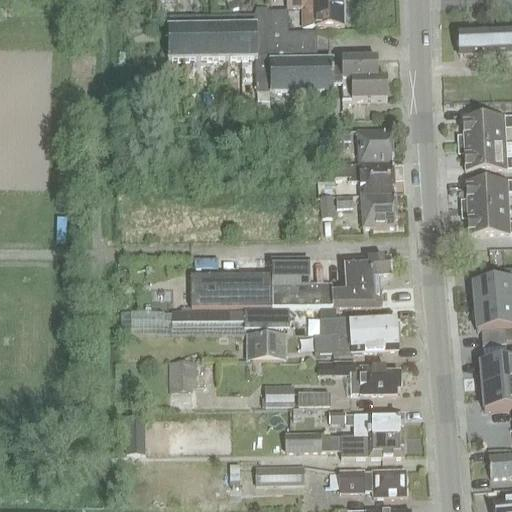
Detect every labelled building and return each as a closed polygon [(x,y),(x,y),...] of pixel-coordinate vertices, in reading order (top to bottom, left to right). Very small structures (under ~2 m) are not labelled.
[(290,0),(290,5),(286,5),(286,12),(302,12),(302,31),(313,31),(343,31),(343,0),(290,0)] [(228,7),(230,14),(243,10),(241,3),(228,7)] [(255,63),(256,97),(256,114),(269,114),(269,97),(333,96),(332,64),(317,64),(317,36),(288,36),(288,15),(269,15),(269,13),(257,13),(256,15),(255,15),(255,19),(169,20),(169,31),(168,31),(168,64),(255,63)] [(457,38),(455,39),(455,47),(458,48),(458,52),(458,59),(462,59),(475,59),(478,61),(492,60),(492,58),(511,57),(511,33),(492,34),(492,35),(491,35),(491,34),(457,35),(457,38)] [(341,64),(341,85),(341,106),(386,105),(386,83),(377,84),(376,63),(341,64)] [(252,118),(252,107),(241,107),(241,118),(252,118)] [(226,121),(226,112),(218,112),(218,121),(226,121)] [(504,147),(503,133),(511,132),(511,120),(462,123),(463,149),(457,149),(457,150),(504,147)] [(350,143),(349,133),(334,134),(334,144),(350,143)] [(359,169),(392,167),(390,134),(357,136),(359,168),(359,169)] [(511,161),(505,162),(504,147),(457,150),(463,150),(464,175),(511,173),(511,161)] [(280,184),(299,183),(299,165),(279,166),(280,184)] [(360,185),(361,199),(394,198),(392,167),(359,169),(359,168),(334,170),(335,181),(351,180),(351,186),(360,185)] [(507,211),(506,197),(511,196),(511,184),(465,187),(466,213),(461,213),(461,214),(507,211)] [(395,232),(394,198),(361,199),(362,232),(395,232)] [(332,200),(319,200),(321,222),(334,221),(332,200)] [(336,201),(337,220),(347,220),(347,216),(353,216),(352,200),(336,201)] [(511,225),(508,226),(507,211),(461,214),(466,214),(468,240),(511,237),(511,225)] [(481,259),(472,260),(472,271),(483,270),(481,259)] [(332,292),(332,312),(380,311),(379,279),(390,278),(389,261),(343,264),(344,291),(332,292)] [(271,280),(234,280),(190,280),(191,312),(272,312),(332,312),(332,292),(332,290),(310,290),(309,263),(270,263),(271,280)] [(472,288),(474,312),(511,308),(511,300),(511,285),(511,272),(499,274),(500,286),(472,288)] [(511,308),(474,312),(476,336),(504,333),(505,345),(511,344),(511,308)] [(290,334),(289,313),(172,316),(172,327),(244,326),(244,335),(290,334)] [(348,339),(396,339),(394,320),(347,326),(327,327),(327,340),(348,339)] [(348,339),(327,340),(317,341),(318,359),(396,355),(396,339),(348,339)] [(286,366),(286,340),(246,340),(246,366),(286,366)] [(511,352),(506,353),(507,365),(479,368),(481,391),(511,388),(511,352)] [(395,392),(399,392),(399,376),(385,376),(385,370),(355,371),(355,365),(335,366),(335,379),(349,379),(350,398),(358,398),(395,398),(395,392)] [(168,366),(169,398),(190,397),(190,391),(195,391),(194,366),(168,366)] [(511,388),(481,391),(483,415),(511,413),(511,421),(511,388)] [(265,412),(294,411),(293,390),(264,391),(265,412)] [(354,431),(353,443),(402,442),(402,419),(368,421),(354,421),(346,421),(346,417),(329,417),(329,429),(346,429),(346,431),(354,431)] [(324,442),(324,438),(285,439),(285,458),(324,457),(324,442)] [(403,462),(402,442),(353,443),(324,442),(324,457),(342,457),(342,463),(353,463),(369,462),(403,462)] [(511,459),(488,462),(489,483),(511,481),(511,459)] [(239,489),(239,469),(229,469),(229,489),(239,489)] [(303,470),(255,471),(255,491),(303,490),(303,470)] [(340,497),(372,497),(372,502),(387,501),(387,503),(394,503),(394,502),(405,501),(404,476),(372,475),(372,478),(365,478),(365,476),(340,476),(340,497)]
